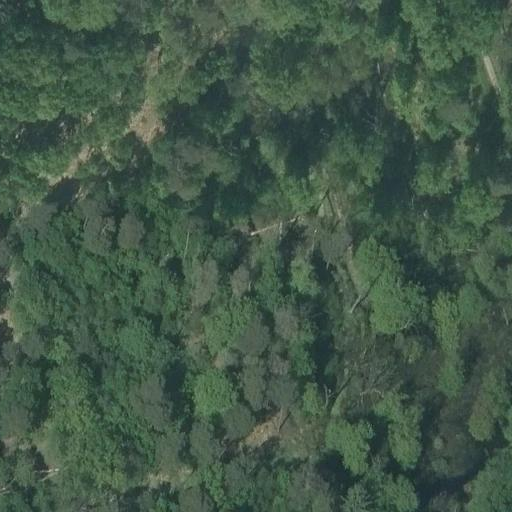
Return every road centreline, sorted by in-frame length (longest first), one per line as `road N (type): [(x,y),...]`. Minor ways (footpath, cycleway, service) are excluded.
road 1 (track): [(30,191),(128,511)]
road 2 (track): [(245,0),(30,191)]
